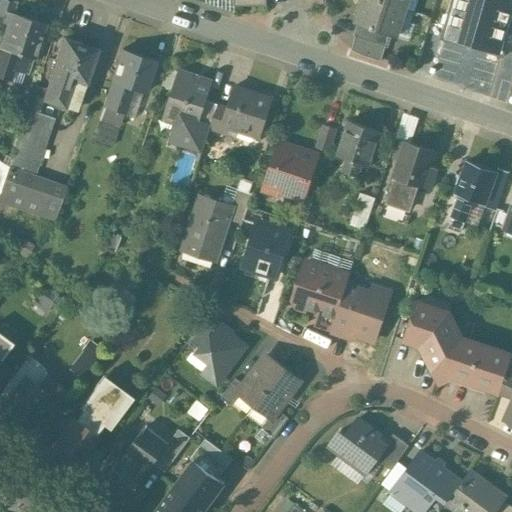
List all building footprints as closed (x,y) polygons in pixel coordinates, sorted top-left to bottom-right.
[(15,5),(3,0),(0,0),(0,22),(7,25),(10,14),(12,14),(15,5)] [(371,0),(362,0),(359,12),(356,24),(389,34),(396,36),(404,10),(399,9),(371,0)] [(371,0),(399,9),(401,0),(371,0)] [(464,0),(461,12),(500,24),(506,0),(464,0)] [(500,24),(461,12),(452,43),(490,55),(500,24)] [(12,14),(10,14),(7,25),(0,45),(0,48),(28,57),(32,59),(34,53),(35,53),(40,38),(39,38),(43,25),(12,14)] [(389,34),(357,24),(354,36),(356,36),(385,46),(389,34)] [(396,36),(389,34),(385,46),(393,49),(397,37),(396,36)] [(385,46),(356,36),(351,50),(363,56),(381,61),(385,46)] [(96,49),(63,38),(42,98),(75,109),(96,49)] [(28,57),(0,48),(0,77),(24,85),(28,74),(23,72),(28,57)] [(154,61),(121,50),(110,82),(131,89),(144,93),(154,61)] [(197,76),(181,71),(172,99),(176,100),(170,117),(180,120),(175,135),(191,140),(190,145),(202,150),(209,129),(217,103),(206,100),(211,85),(196,80),(197,76)] [(35,76),(28,74),(24,85),(31,88),(35,76)] [(131,89),(111,82),(103,108),(120,113),(123,114),(131,89)] [(271,99),(234,87),(228,107),(217,103),(209,129),(225,134),(227,126),(259,136),(271,99)] [(8,166),(1,187),(41,202),(48,181),(30,175),(52,117),(28,108),(8,166)] [(120,113),(103,108),(97,126),(114,131),(120,113)] [(379,133),(347,122),(336,155),(344,158),(362,164),(369,166),(379,133)] [(335,130),(323,126),(316,148),(327,152),(335,130)] [(112,140),(102,137),(97,153),(106,156),(112,140)] [(394,138),(388,159),(398,161),(404,142),(394,138)] [(316,155),(278,142),(263,190),(275,194),(277,186),(302,194),(301,199),(302,199),(316,155)] [(435,152),(404,142),(398,161),(393,177),(416,184),(429,189),(436,169),(429,167),(435,152)] [(362,164),(344,158),(340,171),(358,177),(362,164)] [(0,160),(0,188),(1,187),(8,166),(0,160)] [(496,173),(466,163),(456,191),(474,198),(486,202),(496,173)] [(416,184),(395,177),(387,202),(407,209),(416,184)] [(65,187),(48,181),(41,202),(38,212),(39,213),(55,218),(65,187)] [(41,202),(1,187),(0,188),(0,204),(3,205),(7,204),(39,214),(39,213),(38,212),(41,202)] [(251,193),(236,188),(231,205),(233,206),(229,219),(242,223),(251,193)] [(374,198),(360,193),(353,216),(367,220),(374,198)] [(474,198),(460,193),(452,216),(466,221),(474,198)] [(231,205),(199,195),(183,249),(216,259),(229,219),(233,206),(231,205)] [(466,221),(452,216),(449,227),(463,232),(466,221)] [(274,229),(258,224),(246,265),(270,273),(273,264),(279,266),(287,242),(271,238),(274,229)] [(349,277),(305,262),(293,298),(296,304),(321,312),(325,300),(340,305),(346,286),(349,277)] [(387,300),(346,286),(340,305),(332,329),(331,332),(349,338),(351,332),(374,340),(387,300)] [(455,335),(457,329),(447,312),(449,306),(427,298),(416,302),(404,339),(419,344),(431,369),(442,373),(455,335)] [(321,312),(318,323),(332,329),(340,305),(325,300),(321,312)] [(243,346),(206,318),(189,340),(201,349),(198,353),(210,362),(203,371),(217,381),(243,346)] [(511,355),(511,354),(455,335),(442,373),(500,392),(511,355)] [(90,345),(72,369),(81,376),(99,352),(90,345)] [(245,385),(239,393),(240,394),(254,405),(283,367),(267,355),(245,385)] [(511,355),(500,392),(511,396),(511,355)] [(28,356),(15,373),(7,383),(16,390),(25,378),(38,387),(46,376),(44,368),(28,356)] [(283,367),(254,405),(269,417),(270,417),(277,409),(299,379),(283,367)] [(60,386),(46,376),(38,387),(52,398),(60,386)] [(103,376),(79,407),(85,412),(78,421),(95,434),(102,425),(108,429),(132,398),(103,376)] [(38,387),(25,378),(16,390),(3,408),(30,429),(38,417),(43,421),(58,402),(52,398),(38,387)] [(235,378),(221,398),(231,405),(240,394),(239,393),(245,385),(235,378)] [(7,383),(0,392),(0,406),(3,408),(16,390),(7,383)] [(277,409),(270,417),(269,417),(261,428),(273,437),(288,418),(277,409)] [(78,421),(72,417),(52,444),(78,464),(91,447),(99,437),(95,434),(78,421)] [(358,419),(346,434),(341,430),(329,446),(366,473),(376,459),(386,446),(385,445),(377,439),(379,435),(358,419)] [(179,429),(154,464),(165,472),(190,438),(179,429)] [(393,434),(385,445),(386,446),(376,459),(391,470),(409,446),(393,434)] [(137,440),(124,456),(138,467),(151,450),(137,440)] [(78,464),(76,467),(87,476),(103,455),(91,447),(78,464)] [(420,451),(391,491),(418,511),(423,511),(437,494),(446,502),(450,499),(463,482),(420,451)] [(119,453),(100,480),(114,491),(126,499),(146,473),(138,467),(124,456),(119,453)] [(193,460),(155,511),(202,511),(224,483),(193,460)] [(506,498),(471,471),(463,482),(450,499),(462,508),(460,511),(459,511),(495,511),(504,500),(506,498)] [(126,499),(114,491),(111,495),(122,504),(126,499)] [(511,511),(511,506),(504,500),(495,511),(511,511)]
